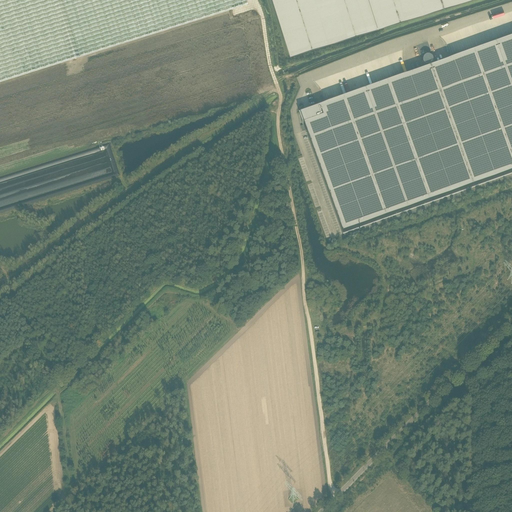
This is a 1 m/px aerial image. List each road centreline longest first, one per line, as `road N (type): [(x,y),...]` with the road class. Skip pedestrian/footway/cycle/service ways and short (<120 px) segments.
road 1 (track): [(280,143),(281,97),(271,92),(0,283)]
road 2 (track): [(335,497),(280,143)]
road 3 (track): [(11,299),(154,185),(278,111)]
road 4 (unclassified): [(320,511),(511,319)]
